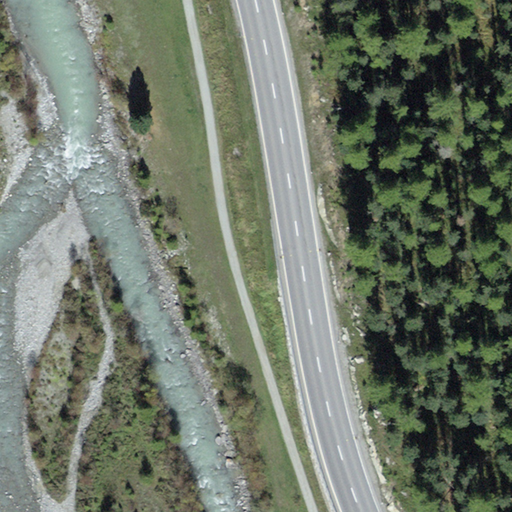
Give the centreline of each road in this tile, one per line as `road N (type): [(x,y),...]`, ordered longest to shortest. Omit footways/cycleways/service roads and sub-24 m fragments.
road 1 (track): [(315,511),(246,298),(187,0)]
road 2 (primary): [(361,511),(324,398),(254,0)]
